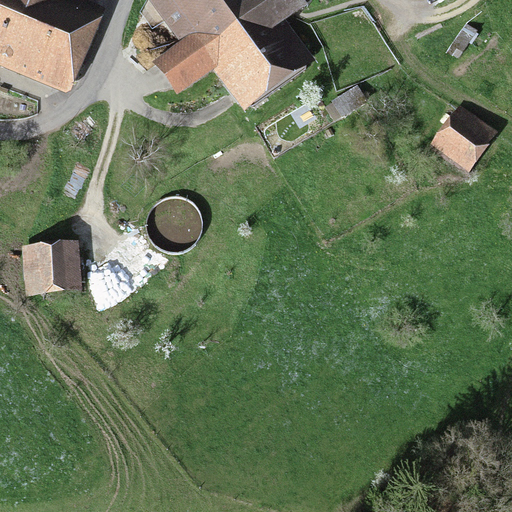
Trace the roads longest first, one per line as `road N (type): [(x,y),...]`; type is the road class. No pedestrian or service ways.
road 1 (unclassified): [(0,130),(42,124),(79,97),(126,0)]
road 2 (track): [(387,0),(420,71),(511,127)]
road 3 (track): [(511,345),(493,411),(484,511)]
road 4 (track): [(120,93),(95,187),(90,248)]
